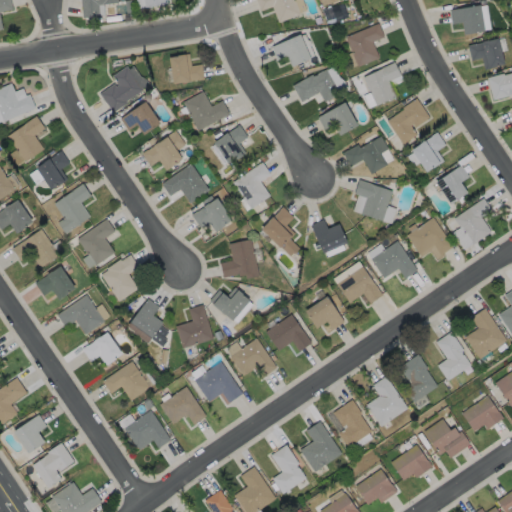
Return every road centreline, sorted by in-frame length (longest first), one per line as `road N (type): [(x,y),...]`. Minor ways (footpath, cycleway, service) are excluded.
road 1 (residential): [(133,511),(511,241)]
road 2 (residential): [(183,267),(74,104),(44,0)]
road 3 (residential): [(149,500),(0,280)]
road 4 (residential): [(221,18),(0,57)]
road 5 (residential): [(408,0),(432,55),(511,179)]
road 6 (residential): [(221,18),(321,171)]
